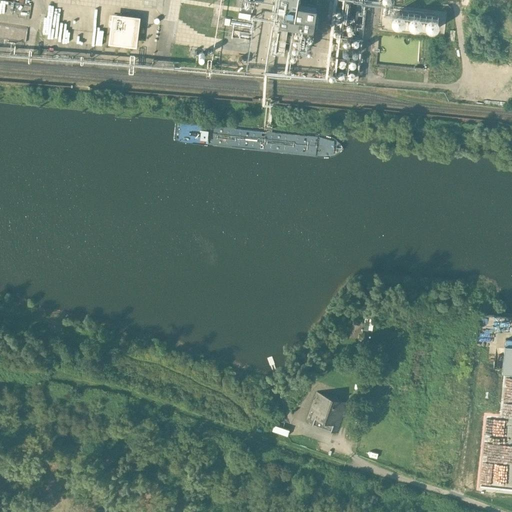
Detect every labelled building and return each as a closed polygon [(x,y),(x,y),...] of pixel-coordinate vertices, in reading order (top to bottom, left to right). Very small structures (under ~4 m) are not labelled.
[(275,0),(274,8),(277,8),(271,49),(283,51),(288,20),(312,24),(314,14),(304,12),(306,2),(305,0),(275,0)] [(304,12),(314,14),(316,3),(306,2),(304,12)] [(250,13),(239,11),(238,18),(249,19),(250,13)] [(109,12),(106,41),(135,44),(137,14),(109,12)] [(511,345),(505,345),(502,372),(511,373),(511,345)] [(336,430),(346,401),(317,390),(307,419),(336,430)] [(289,427),(275,421),(273,427),(287,433),(289,427)]
